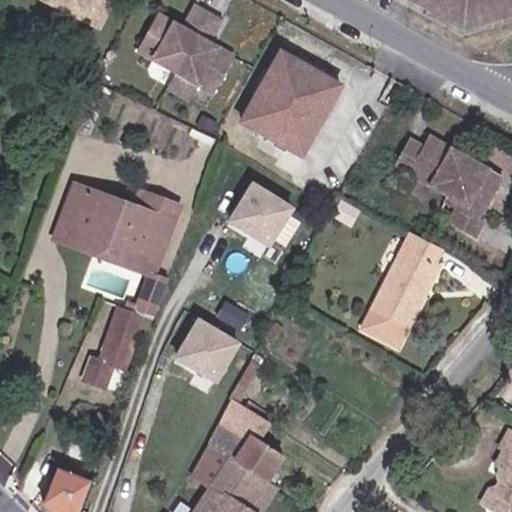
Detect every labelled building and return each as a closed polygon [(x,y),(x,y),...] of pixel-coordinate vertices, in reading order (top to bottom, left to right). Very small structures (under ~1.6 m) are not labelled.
[(106,25),(119,0),(33,0),(32,4),(81,30),(84,23),(87,23),(96,19),(106,25)] [(511,0),(428,0),(470,23),(511,10),(511,0)] [(141,60),(179,80),(208,25),(193,17),(186,31),(162,19),(141,60)] [(81,30),(98,39),(106,25),(96,19),(87,23),(84,23),(81,30)] [(179,80),(213,98),(235,57),(214,46),(221,32),(208,25),(179,80)] [(286,139),(344,168),(366,123),(351,116),(345,129),(339,126),(342,119),(332,114),(336,108),(308,94),(286,139)] [(339,126),(345,129),(351,116),(336,108),(332,114),(342,119),(339,126)] [(487,184),(488,181),(427,148),(421,160),(408,153),(393,180),(456,214),(447,231),(476,247),(482,236),(478,232),(499,191),(487,184)] [(276,248),(303,205),(258,177),(231,221),(276,248)] [(114,259),(129,216),(77,197),(57,251),(86,262),(91,250),(114,259)] [(120,274),(153,287),(172,231),(129,216),(114,259),(124,263),(120,274)] [(446,254),(415,238),(367,336),(403,355),(429,305),(426,303),(430,295),(433,296),(446,273),(439,269),(446,254)] [(86,262),(109,270),(114,259),(91,250),(86,262)] [(109,270),(120,274),(124,263),(114,259),(109,270)] [(139,326),(157,333),(172,294),(153,287),(139,326)] [(198,316),(179,361),(228,382),(247,337),(198,316)] [(145,338),(154,342),(157,333),(139,326),(123,321),(121,328),(119,328),(110,355),(136,364),(145,338)] [(89,392),(113,400),(121,378),(131,381),(136,364),(110,355),(105,368),(98,366),(89,392)] [(291,474),(266,458),(291,420),(271,406),(277,397),(257,386),(218,454),(250,474),(279,492),(291,474)] [(511,511),(511,467),(482,451),(474,466),(477,469),(470,483),(474,485),(484,491),(483,493),(475,496),(475,497),(469,509),(466,511),(511,511)] [(51,511),(87,511),(96,489),(79,484),(82,475),(72,472),(70,480),(63,478),(51,511)] [(274,511),(285,496),(279,492),(250,474),(225,511),(274,511)] [(483,493),(484,491),(474,485),(470,494),(475,497),(475,496),(483,493)] [(96,511),(118,511),(122,502),(102,495),(96,511)] [(202,511),(183,499),(174,511),(202,511)]
